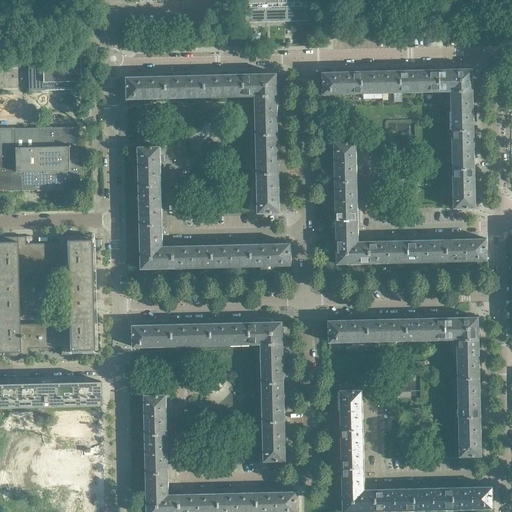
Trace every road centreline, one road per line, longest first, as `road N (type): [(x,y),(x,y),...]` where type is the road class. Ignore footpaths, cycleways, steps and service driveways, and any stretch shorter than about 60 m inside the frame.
road 1 (residential): [(502,209),(499,54),(298,57)]
road 2 (residential): [(308,478),(190,479),(182,472),(180,367),(118,368)]
road 3 (residential): [(505,474),(379,475),(377,403)]
road 4 (residential): [(305,300),(501,295)]
road 5 (residential): [(499,226),(374,229),(371,160)]
road 6 (residential): [(303,230),(178,232),(175,167)]
road 7 (residential): [(115,305),(305,300)]
road 8 (residential): [(298,57),(109,62)]
road 9 (residential): [(308,478),(305,300)]
road 10 (residential): [(303,230),(298,57)]
road 11 (residential): [(113,220),(109,62)]
road 12 (residential): [(122,511),(118,368)]
